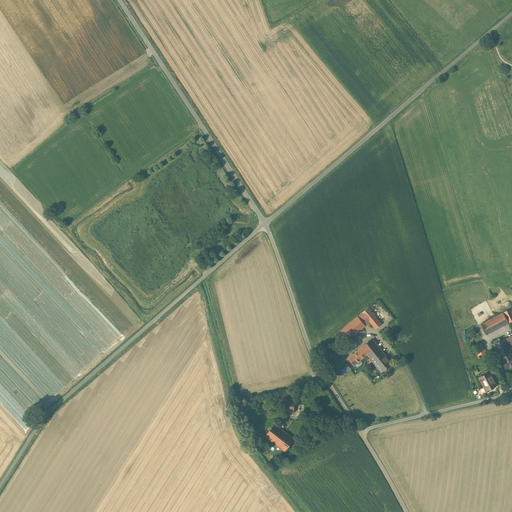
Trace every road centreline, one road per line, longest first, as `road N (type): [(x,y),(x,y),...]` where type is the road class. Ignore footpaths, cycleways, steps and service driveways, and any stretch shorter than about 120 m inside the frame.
road 1 (unclassified): [(264,224),(48,412),(0,485)]
road 2 (unclassified): [(511,13),(264,224)]
road 3 (unclassified): [(264,224),(311,352),(406,511)]
road 4 (track): [(119,0),(264,224)]
